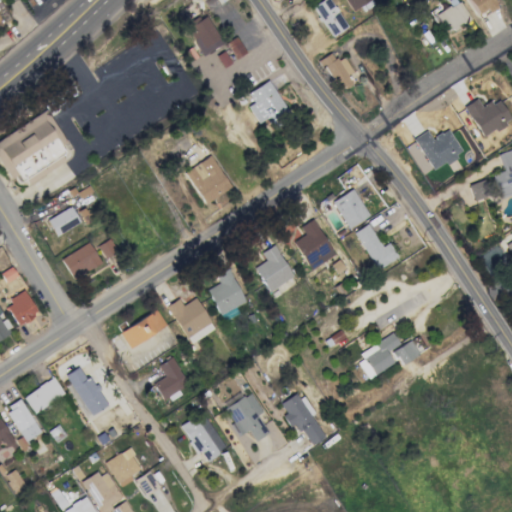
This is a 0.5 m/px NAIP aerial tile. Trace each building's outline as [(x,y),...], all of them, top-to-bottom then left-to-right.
[(320,0),(310,6),(329,37),(346,27),(329,0),(320,0)] [(373,2),(371,0),(344,0),(351,11),(359,6),(361,10),(373,2)] [(445,34),(470,18),(458,0),(457,0),(433,16),(445,34)] [(467,0),(475,16),(495,7),(491,0),(467,0)] [(220,45),(205,13),(184,23),(198,55),(220,45)] [(244,53),(235,36),(224,42),(234,59),(244,53)] [(221,67),(229,63),(223,51),(215,55),(221,67)] [(318,59),(337,92),(351,84),(345,74),(351,71),(342,57),(335,61),(330,52),(318,59)] [(252,102),(245,106),(256,124),(265,118),(271,128),(290,117),(267,80),(246,93),(252,102)] [(479,137),(510,121),(497,98),(480,107),(475,98),(462,105),(479,137)] [(0,136),(0,165),(8,179),(13,177),(18,185),(64,158),(57,147),(64,142),(45,110),(0,136)] [(423,175),(461,152),(446,128),(430,138),(426,131),(404,144),(423,175)] [(511,193),(511,148),(496,154),(502,172),(490,176),(497,198),(511,193)] [(182,172),(202,204),(229,187),(209,155),(182,172)] [(471,200),(488,196),(485,179),(467,183),(471,200)] [(329,202),(346,228),(367,215),(350,188),(329,202)] [(45,219),(54,235),(78,222),(69,206),(45,219)] [(333,254),(311,218),(298,226),(303,234),(291,242),(308,270),(333,254)] [(386,242),(380,246),(366,223),(352,232),(375,269),(395,257),(386,242)] [(96,246),(103,258),(115,251),(108,238),(96,246)] [(58,259),(71,280),(99,262),(86,242),(58,259)] [(251,268),(267,292),(292,276),(271,245),(259,253),(264,260),(251,268)] [(205,289),(217,314),(243,302),(227,268),(214,274),(218,283),(205,289)] [(2,304),(17,326),(36,312),(22,291),(2,304)] [(164,306),(188,344),(212,328),(193,298),(181,305),(176,298),(164,306)] [(165,324),(154,308),(118,333),(129,349),(165,324)] [(1,315),(0,316),(0,338),(10,334),(1,315)] [(352,359),(366,379),(391,362),(385,353),(398,344),(390,333),(352,359)] [(390,350),(398,364),(416,354),(408,340),(390,350)] [(156,365),(163,376),(151,383),(162,402),(178,393),(176,390),(186,384),(170,357),(156,365)] [(105,405),(80,365),(63,375),(89,415),(105,405)] [(62,394),(52,377),(21,395),(31,413),(62,394)] [(220,409),(236,437),(247,430),(253,441),(267,433),(256,414),(261,411),(249,391),(234,400),(234,401),(220,409)] [(308,446),(323,437),(309,415),(313,412),(302,396),(298,399),(294,393),(278,403),(285,413),(281,416),(287,426),(293,422),(308,446)] [(24,441),(39,432),(17,398),(3,407),(24,441)] [(180,425),(202,462),(224,449),(201,412),(180,425)] [(0,441),(3,446),(12,441),(0,420),(0,441)] [(126,448),(103,462),(118,487),(130,479),(128,475),(139,468),(126,448)] [(128,511),(103,468),(80,482),(97,511),(101,511),(106,510),(107,511),(128,511)] [(23,485),(12,469),(2,475),(12,492),(23,485)] [(157,486),(147,470),(133,479),(143,495),(157,486)] [(61,511),(93,511),(83,496),(61,510),(61,511)]
